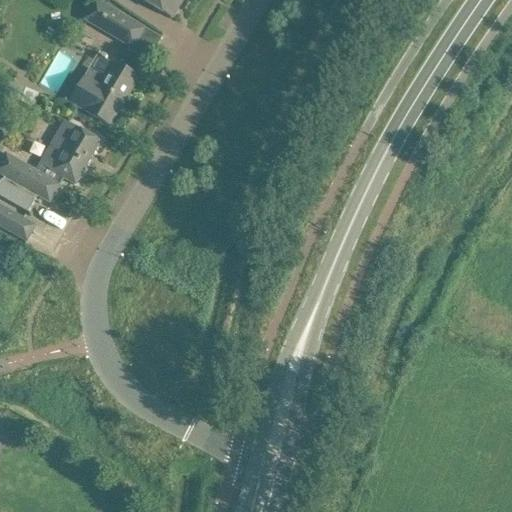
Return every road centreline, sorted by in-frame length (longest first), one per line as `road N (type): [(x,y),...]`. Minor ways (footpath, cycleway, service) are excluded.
road 1 (residential): [(97,341),(92,310),(110,248),(257,0)]
road 2 (secondary): [(335,257),(388,148),(482,0)]
road 3 (secondary): [(269,503),(335,257)]
road 4 (secondary): [(335,257),(303,316),(257,461)]
road 5 (residential): [(257,461),(147,409),(97,341)]
